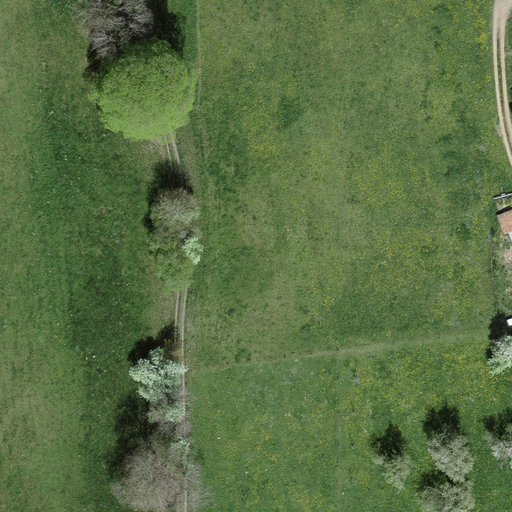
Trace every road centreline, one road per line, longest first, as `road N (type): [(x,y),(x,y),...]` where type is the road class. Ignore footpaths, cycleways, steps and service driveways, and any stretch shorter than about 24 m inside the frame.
road 1 (track): [(171,511),(172,173),(118,0)]
road 2 (track): [(499,22),(499,81),(511,145)]
